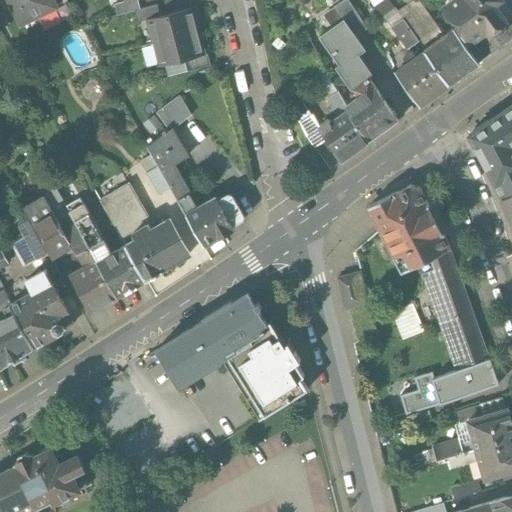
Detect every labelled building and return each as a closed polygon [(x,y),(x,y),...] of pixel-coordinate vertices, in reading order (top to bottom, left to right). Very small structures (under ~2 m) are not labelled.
[(11,0),(22,22),(55,6),(51,0),(11,0)] [(130,0),(126,1),(114,4),(117,16),(134,11),(140,10),(137,0),(130,0)] [(367,29),(348,0),(345,0),(333,8),(343,21),(344,20),(355,37),(367,29)] [(445,38),(419,0),(414,0),(399,11),(404,19),(405,19),(419,42),(425,50),(426,52),(450,85),(464,75),(479,64),(466,46),(455,31),(445,38)] [(502,0),(501,0),(454,0),(445,7),(471,43),(466,46),(479,64),(503,47),(511,40),(511,17),(506,22),(495,5),(502,0)] [(140,10),(134,11),(137,23),(147,20),(160,17),(157,5),(140,10)] [(160,17),(147,20),(153,44),(198,32),(192,9),(160,17)] [(405,19),(404,19),(398,23),(395,19),(390,22),(408,49),(419,42),(405,19)] [(398,121),(368,78),(371,76),(356,55),(364,51),(355,37),(344,20),(343,21),(320,37),(340,66),(336,68),(352,90),(353,89),(358,97),(346,106),(345,107),(348,111),(369,142),(383,132),(398,121)] [(198,32),(153,44),(160,67),(185,60),(204,55),(198,32)] [(426,52),(416,58),(412,52),(405,57),(409,63),(396,73),(420,106),(435,95),(450,85),(426,52)] [(204,55),(185,60),(188,72),(211,66),(208,54),(204,55)] [(333,85),(323,91),(327,99),(338,92),(333,85)] [(337,118),(330,124),(327,120),(318,127),(327,140),(342,162),(356,151),(369,142),(348,111),(345,107),(346,106),(338,92),(327,99),(337,118)] [(180,96),(157,114),(169,131),(170,131),(191,115),(180,96)] [(511,103),(468,135),(491,176),(502,199),(505,197),(511,194),(511,103)] [(318,127),(307,111),(297,117),(306,136),(314,148),(327,140),(318,127)] [(216,198),(198,208),(174,165),(187,158),(180,148),(184,146),(180,138),(176,141),(170,131),(169,131),(166,133),(165,130),(162,132),(164,134),(147,146),(159,166),(160,165),(171,187),(204,245),(218,237),(218,238),(232,230),(231,230),(233,229),(232,227),(242,221),(243,220),(244,218),(244,216),(243,215),(233,196),(232,195),(231,194),(229,194),(227,194),(217,200),(216,198)] [(159,166),(147,173),(158,194),(171,187),(160,165),(159,166)] [(153,229),(128,184),(100,201),(125,244),(146,280),(162,271),(165,275),(174,270),(170,263),(188,252),(169,220),(153,229)] [(391,195),(368,207),(401,273),(418,263),(447,248),(449,246),(420,188),(411,186),(391,195)] [(74,221),(57,191),(25,208),(40,235),(50,254),(52,256),(71,246),(79,252),(88,268),(82,271),(81,269),(70,275),(91,312),(117,296),(74,221)] [(125,244),(109,253),(87,213),(74,221),(117,296),(146,280),(125,244)] [(40,235),(28,242),(38,260),(50,254),(40,235)] [(488,362),(447,248),(418,263),(456,371),(450,374),(458,395),(497,381),(490,362),(488,362)] [(3,253),(0,254),(0,268),(8,264),(3,253)] [(34,293),(11,305),(34,348),(65,329),(57,314),(66,309),(45,270),(27,282),(34,293)] [(359,273),(337,278),(346,310),(347,309),(367,301),(359,273)] [(0,284),(0,368),(34,348),(11,305),(0,284)] [(220,309),(205,318),(206,319),(189,330),(157,349),(179,386),(235,352),(238,350),(235,343),(267,323),(259,310),(262,308),(259,303),(255,305),(249,294),(250,294),(249,293),(232,303),(231,302),(220,309)] [(367,301),(347,309),(352,320),(350,320),(355,331),(353,331),(358,342),(378,333),(374,323),(375,322),(370,312),(372,311),(368,301),(367,301)] [(403,337),(424,329),(414,302),(393,310),(403,337)] [(267,323),(235,343),(238,350),(235,352),(265,416),(287,402),(308,390),(301,379),(304,376),(296,364),(300,361),(295,352),(294,352),(288,342),(285,344),(271,322),(267,324),(267,323)] [(305,401),(293,404),(294,409),(307,407),(305,401)] [(479,404),(453,412),(457,425),(467,422),(466,421),(483,416),(479,404)] [(457,425),(454,426),(458,438),(430,446),(431,450),(435,462),(453,456),(511,438),(511,433),(509,424),(511,419),(511,418),(510,414),(505,411),(505,409),(483,416),(466,421),(467,422),(457,425)] [(511,438),(453,456),(456,467),(478,461),(484,479),(511,470),(511,438)] [(50,450),(35,457),(32,458),(31,456),(30,456),(26,454),(18,458),(17,463),(16,463),(17,465),(15,466),(32,502),(35,507),(52,499),(54,503),(62,499),(65,504),(73,500),(70,495),(79,490),(78,490),(90,484),(77,457),(65,463),(62,456),(54,459),(50,450)] [(431,450),(424,452),(428,464),(435,462),(431,450)] [(15,466),(0,473),(0,511),(11,511),(22,507),(32,502),(15,466)] [(469,480),(450,486),(454,500),(473,494),(469,480)] [(511,511),(511,493),(448,511),(511,511)] [(32,502),(22,507),(24,511),(36,511),(35,507),(32,502)] [(443,511),(441,503),(412,511),(443,511)]
